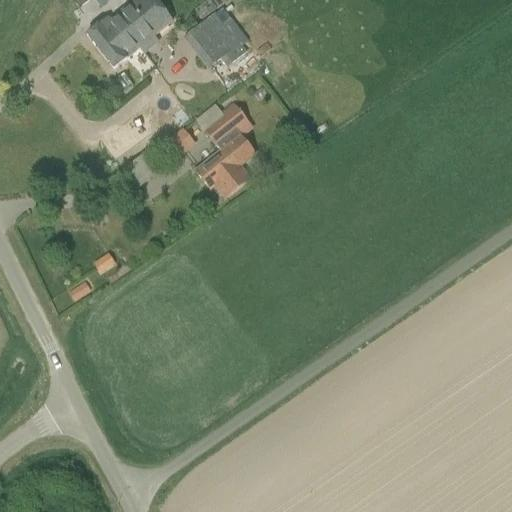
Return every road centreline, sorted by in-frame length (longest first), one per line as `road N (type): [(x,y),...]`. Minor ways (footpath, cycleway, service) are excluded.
road 1 (unclassified): [(126,495),(511,228)]
road 2 (unclassified): [(78,407),(0,249)]
